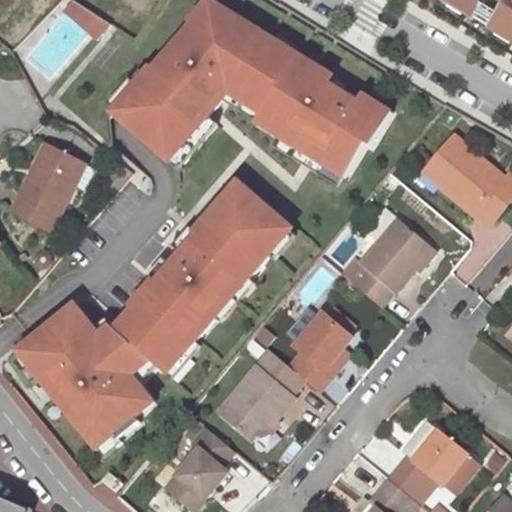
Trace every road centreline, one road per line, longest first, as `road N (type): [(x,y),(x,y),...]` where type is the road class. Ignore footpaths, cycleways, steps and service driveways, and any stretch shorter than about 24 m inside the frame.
road 1 (residential): [(290,511),(416,352)]
road 2 (residential): [(341,0),(511,101)]
road 3 (tertiary): [(0,410),(86,511)]
